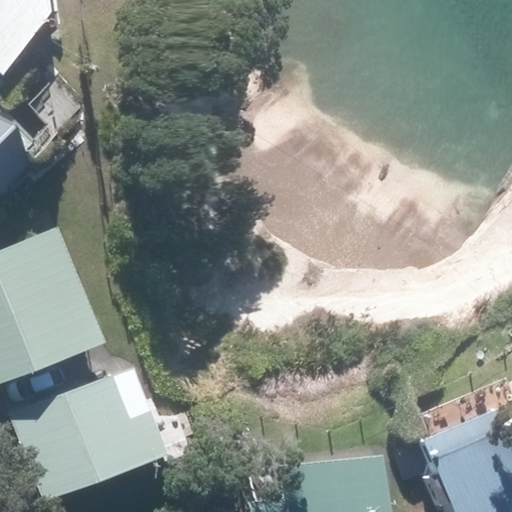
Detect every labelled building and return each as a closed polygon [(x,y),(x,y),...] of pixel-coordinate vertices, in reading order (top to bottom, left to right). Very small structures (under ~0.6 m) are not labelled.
[(0,0),(0,73),(11,82),(58,18),(54,0),(0,0)] [(0,120),(0,202),(41,159),(0,120)] [(66,232),(0,258),(0,373),(7,391),(113,349),(66,232)] [(139,370),(15,416),(48,506),(172,459),(139,370)] [(511,511),(511,425),(505,409),(422,446),(433,470),(441,467),(461,511),(511,511)] [(393,511),(389,462),(286,472),(289,501),(261,504),(262,511),(393,511)]
